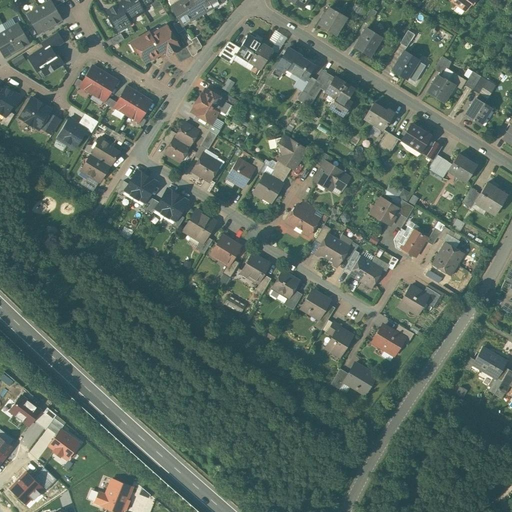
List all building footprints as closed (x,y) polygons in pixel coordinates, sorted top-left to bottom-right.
[(53,7),(49,0),(38,7),(49,26),(61,19),(53,7)] [(136,0),(120,0),(119,1),(132,24),(145,16),(136,0)] [(154,0),(136,0),(145,16),(159,9),(154,0)] [(193,0),(168,0),(168,1),(169,3),(171,6),(170,6),(181,25),(201,13),(201,12),(193,0)] [(212,7),(207,0),(193,0),(201,12),(211,7),(212,7)] [(450,0),(464,10),(470,2),(472,4),(474,0),(450,0)] [(119,1),(105,9),(118,31),(131,24),(119,1)] [(38,7),(26,14),(37,33),(49,26),(38,7)] [(344,17),(329,7),(318,24),(333,34),(344,17)] [(375,12),(369,8),(361,21),(367,25),(375,12)] [(28,42),(17,23),(5,30),(16,49),(28,42)] [(166,25),(150,35),(148,32),(132,41),(144,62),(160,53),(161,56),(178,46),(166,25)] [(366,27),(354,46),(368,54),(376,42),(377,43),(381,37),(366,27)] [(192,42),(184,29),(178,33),(185,45),(185,46),(192,42)] [(274,42),(271,48),(277,51),(286,36),(274,29),(268,39),(274,42)] [(0,33),(0,50),(4,56),(16,49),(5,30),(0,33)] [(415,34),(408,30),(400,42),(407,47),(415,34)] [(119,31),(109,38),(114,45),(124,38),(119,31)] [(48,45),(50,49),(62,42),(56,32),(41,42),(44,47),(48,45)] [(239,48),(235,54),(248,62),(259,43),(247,35),(239,48)] [(271,50),(259,43),(248,62),(259,69),(271,50)] [(239,48),(233,44),(225,56),(231,60),(235,54),(239,48)] [(44,47),(29,57),(37,71),(41,68),(45,74),(62,63),(57,55),(55,56),(50,49),(48,45),(44,47)] [(185,45),(174,51),(180,62),(191,55),(185,46),(185,45)] [(287,48),(271,73),(279,78),(285,68),(284,67),(294,52),(287,48)] [(418,59),(405,51),(401,57),(400,56),(391,69),(406,79),(418,59)] [(294,52),(284,67),(285,68),(293,72),(290,77),(297,81),(300,76),(304,79),(307,74),(313,65),(300,57),(300,56),(294,52)] [(441,57),(434,69),(439,73),(447,61),(441,57)] [(116,80),(92,65),(80,86),(103,100),(116,80)] [(474,72),(465,85),(472,89),(480,76),(474,72)] [(466,80),(454,73),(449,80),(454,83),(453,85),(460,89),(466,80)] [(297,81),(294,85),(301,90),(310,76),(307,74),(304,79),(300,76),(297,81)] [(444,79),(438,75),(432,84),(433,85),(428,93),(442,101),(453,85),(454,83),(449,80),(446,78),(444,79)] [(310,76),(301,90),(307,94),(315,80),(310,76)] [(334,76),(325,91),(335,98),(336,98),(335,99),(343,104),(346,99),(353,88),(334,76)] [(480,76),(472,89),(479,93),(487,80),(480,76)] [(227,77),(222,87),(228,91),(234,82),(227,77)] [(315,80),(307,94),(314,98),(323,84),(315,80)] [(150,101),(126,86),(114,106),(137,121),(150,101)] [(17,95),(4,87),(2,90),(0,93),(0,112),(4,115),(5,113),(6,113),(8,111),(17,95)] [(219,97),(205,89),(202,94),(201,94),(197,100),(218,112),(225,101),(219,97)] [(238,101),(223,92),(219,97),(225,101),(232,106),(234,107),(238,101)] [(30,97),(19,117),(25,121),(31,125),(32,125),(38,129),(39,127),(48,113),(50,109),(44,105),(37,101),(30,97)] [(343,104),(335,99),(336,98),(335,98),(330,106),(342,114),(341,114),(342,115),(350,101),(346,99),(343,104)] [(491,107),(477,98),(465,115),(479,125),(491,107)] [(218,112),(197,100),(193,106),(194,106),(191,112),(196,114),(211,124),(218,112)] [(225,101),(218,112),(226,116),(232,106),(225,101)] [(385,111),(373,103),(364,118),(382,129),(385,125),(386,125),(393,113),(386,109),(385,111)] [(6,113),(5,113),(4,115),(0,121),(0,122),(6,126),(13,114),(8,111),(6,113)] [(59,119),(48,113),(39,127),(50,134),(59,119)] [(211,124),(196,114),(192,120),(199,124),(208,129),(211,124)] [(67,116),(55,136),(62,140),(61,140),(68,144),(75,148),(76,146),(85,132),(87,128),(80,124),(74,120),(67,116)] [(196,130),(183,122),(176,134),(174,137),(174,138),(188,146),(188,145),(187,144),(189,140),(193,142),(198,134),(199,132),(196,130)] [(208,129),(199,124),(196,130),(199,132),(198,134),(204,138),(209,130),(208,129)] [(411,124),(402,139),(419,150),(420,148),(424,143),(428,135),(411,124)] [(511,124),(503,140),(511,145),(511,124)] [(176,134),(169,129),(163,139),(170,143),(174,137),(176,134)] [(125,137),(112,130),(108,135),(121,143),(125,137)] [(204,138),(200,145),(206,149),(208,149),(216,134),(209,130),(204,138)] [(392,135),(386,131),(378,145),(383,149),(392,135)] [(398,139),(392,135),(383,149),(389,153),(398,139)] [(113,144),(100,136),(98,139),(94,140),(92,145),(93,148),(89,153),(90,154),(109,165),(118,151),(111,147),(113,144)] [(305,148),(284,136),(274,138),(274,139),(276,139),(277,147),(276,147),(276,148),(277,148),(279,153),(281,152),(281,153),(277,159),(277,160),(291,168),(292,167),(294,168),(301,156),(300,156),(305,148)] [(170,143),(164,153),(179,161),(188,146),(174,138),(174,137),(170,143)] [(434,142),(431,147),(424,143),(420,148),(423,150),(423,152),(433,159),(436,154),(441,146),(434,142)] [(329,156),(322,151),(315,163),(322,167),(325,161),(326,162),(329,156)] [(202,153),(192,170),(209,181),(217,167),(213,164),(215,161),(202,153)] [(109,165),(90,154),(88,158),(84,159),(83,160),(86,173),(89,175),(98,181),(99,181),(109,165)] [(433,159),(427,169),(432,172),(441,157),(436,154),(433,159)] [(462,157),(457,154),(447,170),(465,181),(475,165),(469,161),(469,160),(463,157),(462,157)] [(441,157),(432,172),(438,176),(448,161),(441,157)] [(263,163),(255,158),(250,166),(253,168),(252,171),(257,174),(263,163)] [(250,166),(238,159),(228,174),(235,179),(233,181),(242,187),(252,171),(253,168),(250,166)] [(291,168),(277,160),(275,163),(278,165),(275,169),(275,170),(286,176),(291,168)] [(326,162),(325,161),(322,167),(314,180),(316,182),(316,183),(317,187),(320,189),(325,188),(326,187),(330,190),(333,184),(341,189),(349,177),(340,172),(341,171),(326,162)] [(286,176),(275,170),(275,169),(270,177),(281,184),(286,176)] [(140,173),(136,170),(128,183),(122,193),(122,194),(122,193),(141,205),(142,205),(148,196),(156,182),(152,179),(141,172),(140,173)] [(270,177),(264,174),(252,193),(260,197),(264,195),(270,199),(269,202),(270,203),(281,184),(270,177)] [(98,181),(89,175),(82,185),(92,191),(98,181)] [(123,180),(115,192),(120,195),(128,183),(123,180)] [(505,195),(486,183),(475,200),(484,205),(483,207),(494,214),(505,195)] [(403,187),(398,196),(407,200),(411,192),(403,187)] [(471,187),(461,202),(467,206),(476,191),(471,187)] [(171,191),(166,188),(158,202),(152,212),(153,212),(172,223),(173,224),(179,214),(187,201),(182,198),(182,197),(171,191)] [(142,205),(141,208),(146,211),(153,199),(148,196),(142,205)] [(397,207),(380,197),(374,207),(379,209),(375,216),(389,225),(394,216),(392,215),(395,211),(397,207)] [(153,199),(146,211),(151,214),(158,202),(153,199)] [(413,206),(401,199),(397,207),(395,211),(406,218),(413,206)] [(299,207),(311,214),(315,208),(303,201),(299,207)] [(299,207),(296,205),(286,221),(295,226),(293,229),(299,232),(301,229),(308,233),(316,220),(309,217),(311,214),(299,207)] [(215,221),(195,210),(183,230),(199,240),(202,242),(215,221)] [(173,224),(171,226),(176,229),(184,217),(179,214),(173,224)] [(314,239),(320,243),(327,233),(330,228),(324,224),(314,239)] [(444,224),(440,231),(436,237),(443,241),(450,228),(444,224)] [(412,231),(414,229),(407,225),(404,230),(401,227),(393,239),(395,247),(400,251),(401,248),(399,246),(408,231),(411,232),(412,231)] [(440,231),(434,227),(426,241),(432,244),(436,237),(440,231)] [(411,232),(408,231),(399,246),(401,248),(414,255),(426,236),(414,229),(412,231),(411,232)] [(327,257),(338,239),(327,233),(320,243),(314,253),(318,255),(323,254),(327,257)] [(239,246),(221,235),(213,250),(218,253),(216,257),(228,265),(239,246)] [(206,236),(202,242),(199,240),(194,248),(203,254),(212,239),(206,236)] [(349,246),(338,239),(327,257),(332,260),(332,265),(336,267),(342,257),(349,246)] [(351,241),(349,246),(342,257),(349,260),(357,245),(351,241)] [(463,253),(444,241),(438,252),(457,263),(463,253)] [(457,263),(438,252),(431,264),(450,275),(457,263)] [(268,263),(251,253),(241,271),(247,274),(247,278),(252,281),(255,280),(259,282),(263,274),(261,273),(268,263)] [(371,262),(360,255),(349,274),(360,280),(371,262)] [(398,259),(392,256),(386,266),(391,269),(398,259)] [(228,265),(227,264),(221,273),(230,278),(239,262),(232,258),(228,265)] [(382,269),(371,262),(360,280),(371,287),(382,269)] [(287,297),(292,288),(297,280),(281,271),(273,285),(279,289),(279,292),(287,297)] [(270,278),(263,274),(259,282),(255,290),(261,294),(270,278)] [(269,295),(283,303),(287,297),(279,292),(279,289),(273,285),(268,292),(269,295)] [(423,292),(410,285),(402,300),(409,305),(407,308),(417,314),(424,302),(428,296),(423,292)] [(511,285),(501,303),(511,309),(511,285)] [(439,294),(426,286),(423,292),(428,296),(424,302),(432,306),(439,294)] [(301,293),(292,288),(287,297),(283,303),(292,309),(301,293)] [(318,295),(311,291),(312,290),(311,290),(301,307),(309,312),(310,310),(319,315),(320,316),(327,303),(329,301),(323,297),(322,296),(320,294),(318,295)] [(244,305),(229,296),(224,303),(239,312),(244,305)] [(327,303),(320,316),(319,315),(317,318),(325,323),(334,307),(327,303)] [(339,325),(333,321),(327,331),(333,335),(337,328),(339,325)] [(414,333),(398,324),(394,331),(404,337),(401,342),(406,345),(414,333)] [(394,331),(383,325),(379,332),(378,331),(371,342),(393,355),(401,342),(404,337),(394,331)] [(351,337),(337,328),(333,335),(333,340),(328,349),(340,356),(351,337)] [(275,334),(270,331),(267,336),(272,339),(275,334)] [(506,361),(482,347),(473,362),(480,366),(479,368),(496,378),(503,366),(506,361)] [(375,375),(354,362),(350,369),(348,373),(343,381),(364,394),(375,375)] [(503,366),(496,378),(501,381),(508,369),(503,366)] [(348,373),(339,368),(330,383),(339,389),(343,381),(348,373)] [(511,380),(511,370),(508,369),(501,381),(500,383),(508,387),(510,385),(510,384),(511,380)] [(32,420),(40,410),(21,395),(9,411),(15,415),(15,416),(22,421),(28,425),(32,420)] [(40,410),(32,420),(45,429),(47,427),(54,418),(56,415),(47,407),(43,412),(40,410)] [(54,418),(47,427),(56,434),(60,429),(63,425),(54,418)] [(0,437),(9,445),(13,439),(0,429),(0,437)] [(79,443),(60,429),(56,434),(48,445),(54,450),(53,451),(59,456),(60,455),(67,459),(79,443)] [(0,437),(0,456),(3,459),(12,447),(9,445),(0,437)] [(43,467),(33,478),(43,488),(45,491),(56,479),(43,467)] [(39,492),(43,488),(33,478),(26,472),(10,488),(26,504),(32,498),(33,499),(39,493),(39,492)] [(112,511),(120,511),(129,487),(110,481),(106,496),(98,493),(94,505),(102,508),(101,508),(112,511)]
